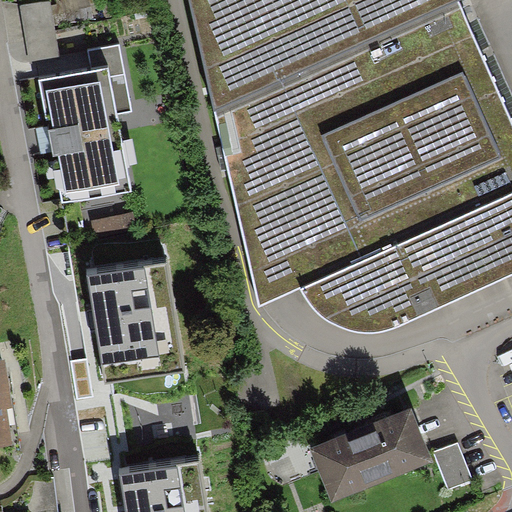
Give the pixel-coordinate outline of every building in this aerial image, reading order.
[(61,54),(51,0),(30,0),(20,2),(30,60),(61,54)] [(367,328),(381,325),(511,266),(511,123),(456,0),(190,0),(257,302),(278,293),(297,285),(304,297),(312,306),(320,313),(333,320),(343,325),(354,328),(367,328)] [(130,108),(118,40),(89,45),(91,59),(39,69),(62,198),(130,186),(116,110),(130,108)] [(98,229),(122,227),(121,216),(97,218),(98,229)] [(129,250),(73,260),(83,315),(77,316),(90,385),(142,375),(132,320),(142,319),(129,250)] [(4,353),(0,353),(0,437),(13,436),(6,400),(13,399),(4,353)] [(410,396),(311,436),(333,490),(432,450),(410,396)] [(210,433),(178,437),(181,458),(213,454),(210,433)] [(472,475),(458,440),(433,450),(448,485),(472,475)] [(164,511),(158,464),(92,473),(97,511),(164,511)]
